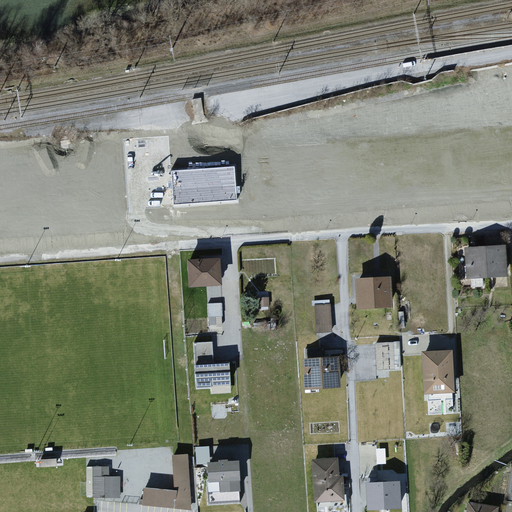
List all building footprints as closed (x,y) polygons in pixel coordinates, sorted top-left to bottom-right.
[(506,244),(462,247),(464,278),(508,276),(506,244)] [(220,256),(188,259),(190,287),(222,285),(220,256)] [(391,276),(356,278),(357,309),(392,307),(391,276)] [(223,302),(209,303),(210,316),(225,315),(223,302)] [(333,303),(314,304),(315,332),(334,332),(333,303)] [(213,340),(194,341),(198,394),(228,392),(227,386),(232,386),(230,360),(215,360),(213,340)] [(454,349),(421,351),(423,394),(457,393),(454,349)] [(339,355),(303,357),(305,391),(341,389),(339,355)] [(211,444),(197,445),(198,464),(208,465),(210,483),(213,482),(213,491),(240,490),(238,459),(211,459),(211,444)] [(175,490),(143,487),(142,504),(192,511),(188,452),(173,452),(175,490)] [(340,456),(313,457),(314,500),(346,500),(345,475),(342,475),(340,456)] [(56,460),(37,461),(38,469),(57,468),(56,460)] [(110,465),(87,465),(87,497),(121,496),(121,475),(110,475),(110,465)] [(399,479),(365,481),(366,511),(401,510),(399,479)] [(498,511),(499,506),(470,502),(468,511),(498,511)]
